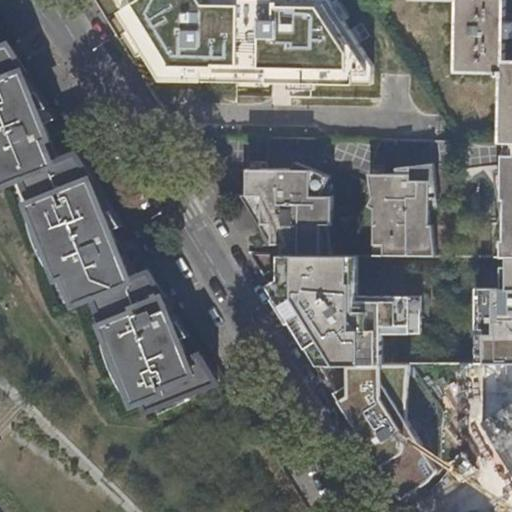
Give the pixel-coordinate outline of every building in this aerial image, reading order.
[(123,0),(132,13),(153,14),(173,46),(170,77),(194,79),(287,22),(288,11),(288,0),(123,0)] [(288,0),(288,11),(309,12),(309,0),(288,0)] [(507,75),(505,142),(509,143),(511,142),(511,59),(507,60),(507,36),(511,36),(511,21),(507,22),(507,0),(461,0),(461,69),(501,70),(500,75),(507,75)] [(106,321),(101,323),(133,401),(143,397),(149,406),(158,402),(161,410),(192,397),(190,391),(219,382),(202,355),(194,360),(183,341),(190,336),(177,314),(172,316),(164,298),(166,297),(151,272),(132,281),(113,231),(122,225),(106,200),(100,202),(91,181),(93,180),(63,130),(50,138),(39,111),(47,105),(37,90),(32,93),(23,73),(25,71),(13,51),(9,44),(0,47),(0,184),(18,177),(23,175),(34,200),(28,203),(58,276),(64,274),(75,301),(88,295),(95,293),(106,321)] [(246,196),(282,255),(336,256),(333,226),(337,226),(337,197),(335,197),(328,196),(331,186),(336,186),(335,177),(299,163),(296,170),(283,170),(284,179),(270,179),(270,170),(270,163),(253,163),(253,169),(250,170),(251,195),(246,196)] [(387,246),(387,256),(440,256),(437,225),(434,225),(433,210),(433,198),(441,197),(437,164),(400,168),(400,175),(400,184),(387,185),(387,174),(387,167),(376,167),(376,174),(372,174),(376,197),(372,207),(378,209),(377,246),(387,246)] [(283,170),(270,170),(270,179),(284,179),(283,170)] [(500,240),(506,241),(505,257),(511,256),(511,170),(507,170),(499,170),(500,240)] [(400,175),(387,174),(387,185),(400,184),(400,175)] [(23,175),(18,177),(28,203),(34,200),(23,175)] [(433,198),(433,210),(441,210),(441,197),(433,198)] [(377,246),(378,256),(387,256),(387,246),(377,246)] [(336,256),(282,255),(281,273),(272,277),(325,362),(384,362),(384,332),(429,332),(428,294),(370,295),(371,256),(336,256)] [(500,257),(501,364),(511,364),(511,256),(505,257),(500,257)] [(69,303),(75,301),(64,274),(58,276),(69,303)] [(100,323),(101,323),(106,321),(95,293),(88,295),(100,323)] [(511,364),(501,364),(440,365),(456,391),(450,395),(511,498),(511,364)]
